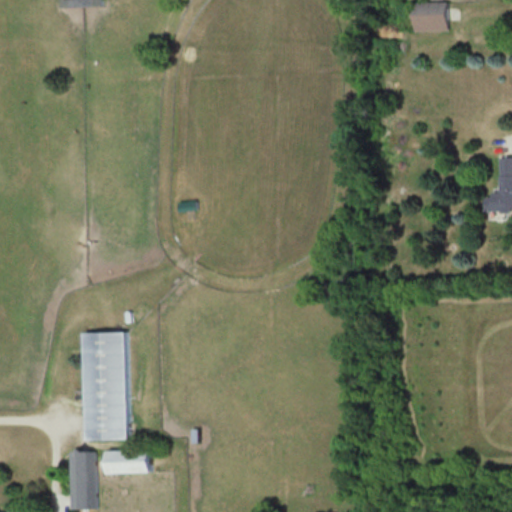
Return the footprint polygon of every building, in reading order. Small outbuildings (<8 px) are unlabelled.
[(455,29),(455,0),(417,0),(417,29),(455,29)] [(511,155),(506,155),(507,192),(491,192),(491,209),(511,208),(511,155)] [(93,331),(93,439),(138,438),(137,331),(93,331)] [(115,449),(115,472),(164,472),(164,449),(115,449)] [(102,450),(76,450),(76,507),(102,507),(102,450)]
